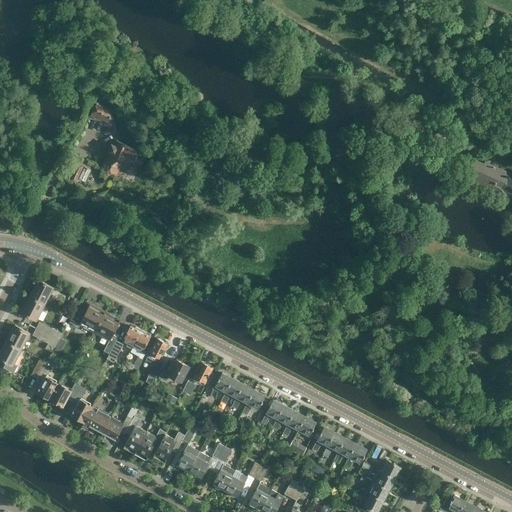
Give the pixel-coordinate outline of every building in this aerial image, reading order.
[(102,120),(103,118),(108,120),(110,117),(111,115),(110,115),(113,110),(97,102),(91,114),(102,120)] [(429,143),(440,151),(452,133),(439,123),(434,130),(438,132),(434,137),(431,134),(427,139),(430,141),(429,143)] [(143,163),(147,154),(116,139),(114,145),(112,143),(108,151),(110,152),(109,154),(106,161),(105,160),(102,167),(103,167),(99,174),(106,178),(110,171),(116,174),(120,164),(121,164),(124,157),(134,162),(136,158),(143,162),(142,163),(143,163)] [(473,180),(491,188),(493,184),(495,184),(496,181),(502,184),(500,187),(511,201),(511,179),(511,180),(509,178),(509,177),(500,173),(502,170),(485,162),(484,164),(474,160),(467,174),(474,178),(473,180)] [(87,180),(89,166),(73,163),(71,177),(87,180)] [(38,279),(30,296),(44,303),(53,287),(38,279)] [(44,303),(30,296),(21,312),(35,320),(44,303)] [(74,298),(66,315),(71,318),(80,304),(81,302),(74,298)] [(71,318),(69,323),(77,328),(80,323),(96,331),(105,314),(89,305),(88,308),(80,304),(71,318)] [(116,340),(116,339),(111,336),(119,321),(105,314),(96,331),(109,338),(103,350),(109,353),(116,340)] [(36,328),(59,340),(62,333),(39,321),(36,328)] [(15,325),(6,341),(20,349),(29,332),(15,325)] [(130,325),(122,341),(122,342),(126,344),(126,345),(126,347),(130,349),(132,348),(133,346),(141,330),(135,327),(135,328),(131,326),(130,325)] [(36,328),(32,335),(55,347),(59,340),(36,328)] [(146,332),(141,330),(133,346),(137,349),(137,351),(145,355),(149,348),(146,346),(151,337),(149,336),(145,333),(146,332)] [(149,353),(155,356),(152,362),(157,364),(168,344),(156,338),(149,353)] [(106,358),(113,362),(123,344),(116,340),(109,353),(106,358)] [(20,349),(6,341),(0,352),(0,359),(6,362),(3,368),(13,373),(17,366),(13,363),(20,349)] [(30,375),(37,378),(44,366),(46,362),(39,359),(30,375)] [(168,376),(182,384),(191,367),(176,359),(174,362),(171,361),(165,372),(162,370),(158,379),(165,382),(168,376)] [(193,378),(203,384),(212,367),(210,366),(210,365),(207,363),(205,364),(201,362),(200,365),(199,365),(195,372),(195,373),(193,378)] [(36,392),(49,399),(58,383),(46,376),(49,369),(44,366),(37,378),(35,381),(40,384),(36,392)] [(215,385),(226,391),(233,378),(222,372),(215,385)] [(226,391),(236,397),(243,383),(233,378),(226,391)] [(183,390),(191,394),(195,385),(188,381),(183,390)] [(67,399),(71,401),(80,386),(74,383),(71,390),(58,383),(49,399),(63,406),(67,399)] [(236,397),(247,402),(254,389),(243,383),(236,397)] [(70,415),(84,422),(93,407),(80,399),(85,389),(80,386),(71,401),(76,404),(70,415)] [(211,396),(215,398),(219,392),(214,389),(211,396)] [(254,389),(247,402),(258,408),(265,395),(254,389)] [(221,401),(226,404),(230,397),(225,395),(221,401)] [(94,404),(99,407),(103,398),(99,396),(94,404)] [(265,412),(276,418),(283,404),(272,399),(265,412)] [(232,407),(237,409),(240,403),(236,400),(232,407)] [(276,418),(287,423),(294,410),(283,404),(276,418)] [(125,432),(126,432),(134,417),(134,416),(138,409),(132,406),(123,423),(108,415),(99,431),(114,439),(118,431),(124,434),(125,432)] [(243,413),(248,415),(251,408),(246,406),(243,413)] [(89,425),(99,431),(108,415),(93,407),(84,422),(82,427),(87,429),(89,425)] [(199,419),(205,423),(211,413),(204,409),(199,419)] [(287,423),(298,429),(305,416),(294,410),(287,423)] [(262,422),(267,425),(270,418),(265,416),(262,422)] [(305,416),(298,429),(309,435),(316,421),(305,416)] [(124,444),(135,451),(145,433),(136,428),(140,420),(134,417),(126,432),(129,434),(124,444)] [(273,428),(278,431),(281,424),(276,422),(273,428)] [(317,439),(327,445),(334,431),(324,426),(317,439)] [(283,434),(288,436),(291,430),(287,427),(283,434)] [(188,443),(194,433),(188,429),(184,436),(182,440),(188,443)] [(164,436),(165,434),(158,430),(154,438),(145,433),(135,451),(147,457),(152,447),(157,449),(164,436)] [(327,445),(338,450),(345,437),(334,431),(327,445)] [(182,440),(184,436),(177,433),(173,441),(164,436),(155,453),(166,459),(171,450),(176,452),(182,440)] [(338,450),(348,456),(355,443),(345,437),(338,450)] [(307,447),(293,440),(289,446),(303,454),(307,447)] [(212,455),(218,458),(225,446),(219,443),(212,455)] [(313,449),(318,452),(321,446),(316,443),(313,449)] [(355,443),(348,456),(359,462),(366,448),(355,443)] [(177,465),(189,471),(197,456),(190,453),(193,447),(187,444),(182,454),(183,454),(177,465)] [(218,458),(225,462),(231,450),(225,446),(218,458)] [(324,455),(328,458),(332,451),(327,449),(324,455)] [(206,467),(211,457),(206,455),(200,451),(197,456),(189,471),(200,477),(206,466),(206,467)] [(334,461),(339,463),(343,457),(338,454),(334,461)] [(345,466),(350,469),(353,462),(348,460),(345,466)] [(387,460),(381,471),(393,478),(397,471),(395,471),(398,466),(387,460)] [(247,477),(235,470),(225,490),(227,491),(228,494),(232,497),(235,496),(236,496),(242,486),(248,489),(261,465),(255,462),(247,477)] [(375,462),(372,467),(379,470),(381,465),(375,462)] [(223,464),(218,473),(219,473),(213,484),(214,484),(215,487),(219,490),(222,489),(225,490),(235,470),(228,466),(223,464)] [(268,469),(261,465),(254,478),(261,481),(268,469)] [(381,471),(375,482),(388,489),(386,488),(389,483),(390,484),(393,478),(381,471)] [(368,478),(365,482),(372,486),(374,481),(368,478)] [(284,493),(290,497),(298,482),(292,479),(284,493)] [(290,497),(297,500),(304,487),(303,487),(304,485),(298,482),(290,497)] [(375,482),(369,493),(380,499),(383,494),(384,495),(388,489),(375,482)] [(249,503),(260,509),(271,489),(259,483),(254,492),(249,503)] [(278,493),(271,489),(260,509),(265,511),(273,511),(278,505),(283,496),(278,493)] [(362,489),(359,494),(366,497),(369,492),(362,489)] [(380,499),(369,493),(363,504),(365,506),(376,511),(382,500),(380,499)] [(450,511),(449,511),(457,511),(464,500),(453,494),(450,501),(443,497),(438,508),(439,510),(441,511),(444,511),(445,508),(450,511)] [(320,511),(328,511),(333,504),(326,500),(320,511)] [(457,511),(471,511),(475,505),(464,500),(457,511)] [(302,511),(298,510),(300,505),(294,502),(290,511),(289,511),(302,511)]
